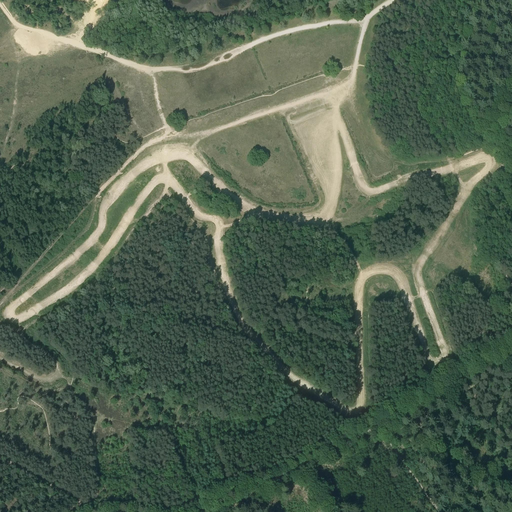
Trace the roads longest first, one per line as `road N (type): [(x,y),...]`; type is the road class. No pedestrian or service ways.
road 1 (track): [(392,0),(363,21),(315,25),(197,67),(158,70),(21,27),(0,5)]
road 2 (track): [(198,498),(274,469),(370,417)]
road 3 (track): [(511,339),(370,417)]
road 4 (track): [(80,503),(166,510),(198,498)]
